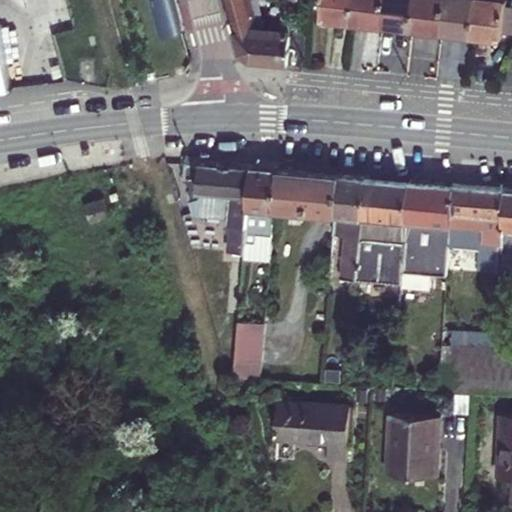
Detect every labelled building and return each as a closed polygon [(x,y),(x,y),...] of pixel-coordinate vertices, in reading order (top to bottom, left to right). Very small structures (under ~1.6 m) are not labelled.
[(179,0),(155,0),(164,33),(187,27),(179,0)] [(247,0),(224,0),(238,45),(246,52),(301,57),(304,25),(255,22),(247,0)] [(378,10),(379,0),(347,0),(347,6),(378,10)] [(379,0),(378,10),(409,13),(409,0),(379,0)] [(438,17),(439,0),(409,0),(409,13),(438,17)] [(439,0),(438,17),(468,20),(469,0),(439,0)] [(469,0),(468,20),(499,23),(501,0),(469,0)] [(511,0),(501,0),(499,23),(511,24),(511,0)] [(0,88),(8,88),(0,27),(0,88)] [(275,177),(207,172),(205,188),(214,222),(249,225),(249,234),(253,234),(251,267),(269,268),(269,267),(275,177)] [(296,267),(299,220),(301,179),(275,177),(269,267),(296,267)] [(95,181),(97,200),(115,198),(113,178),(95,181)] [(299,220),(361,222),(363,184),(301,179),(299,220)] [(384,286),(385,259),(389,186),(363,184),(361,222),(372,223),(370,285),(384,286)] [(429,293),(435,190),(389,186),(385,259),(392,259),(392,253),(415,254),(415,261),(408,261),(408,272),(417,272),(416,292),(429,293)] [(475,253),(477,219),(479,193),(455,191),(435,190),(429,293),(429,297),(458,299),(459,283),(473,284),(475,253)] [(511,195),(479,193),(477,219),(475,253),(511,255),(511,195)] [(265,334),(262,391),(289,392),(293,336),(265,334)] [(280,402),(278,438),(328,441),(327,455),(350,456),(353,405),(280,402)] [(511,477),(511,415),(501,415),(499,476),(511,477)] [(390,419),(386,476),(436,479),(439,421),(390,419)]
